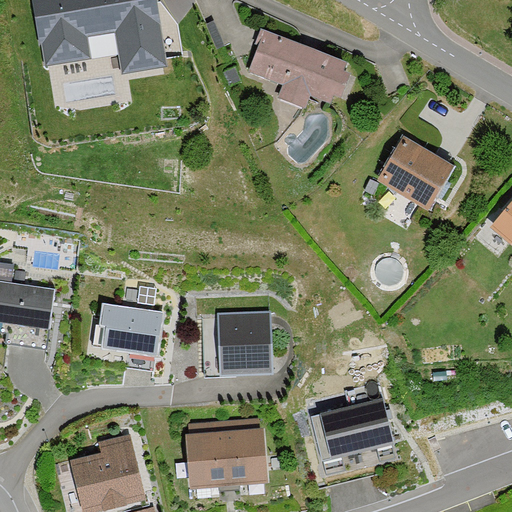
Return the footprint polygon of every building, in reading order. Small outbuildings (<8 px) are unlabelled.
[(121,76),(167,68),(155,0),(32,0),(43,69),(118,57),(121,76)] [(343,75),(347,64),(263,32),(248,71),(283,85),(278,98),(305,109),(309,98),(331,106),(334,98),(342,101),(351,78),(343,75)] [(377,184),(428,212),(453,167),(403,139),(377,184)] [(511,206),(492,230),(511,247),(511,206)] [(0,284),(0,333),(8,335),(6,346),(46,352),(55,293),(0,284)] [(103,353),(158,360),(165,313),(102,305),(99,330),(106,331),(103,353)] [(220,378),(272,376),(270,313),(218,315),(220,378)] [(323,464),(393,449),(383,401),(312,416),(323,464)] [(189,490),(268,484),(264,431),(185,438),(189,490)] [(65,511),(83,511),(135,499),(122,445),(54,462),(65,511)]
